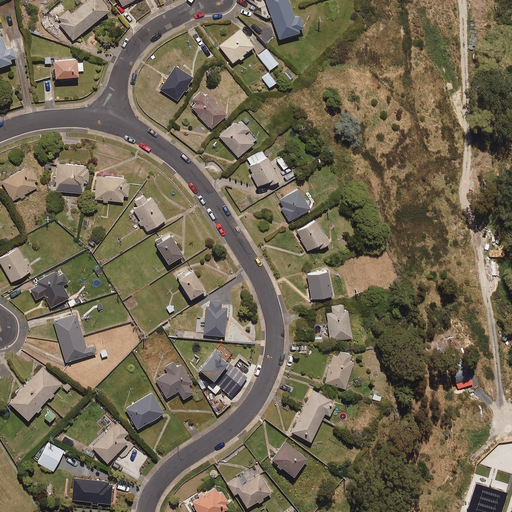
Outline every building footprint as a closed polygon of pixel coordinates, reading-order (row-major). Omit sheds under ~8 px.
[(61,21),(59,23),(72,40),(109,10),(101,0),(86,0),(71,13),(67,9),(57,17),(61,21)] [(288,0),(265,0),(279,39),(300,32),(299,28),(304,27),(300,15),(294,16),(288,0)] [(240,28),(217,45),(231,63),(239,58),(240,59),(244,57),(242,54),(254,45),(240,28)] [(0,66),(11,62),(10,58),(16,56),(12,46),(6,49),(1,36),(0,35),(0,66)] [(266,48),(257,54),(269,69),(278,63),(266,48)] [(76,58),(54,60),(55,78),(77,75),(76,58)] [(175,65),(160,89),(178,100),(193,76),(175,65)] [(456,83),(453,69),(447,70),(450,85),(456,83)] [(268,72),(261,77),(269,87),(276,82),(268,72)] [(200,90),(191,98),(196,103),(192,107),(199,114),(197,115),(208,127),(210,126),(211,128),(227,114),(207,93),(205,95),(200,90)] [(235,122),(219,136),(238,157),(254,143),(245,132),(250,128),(242,120),(237,124),(235,122)] [(262,150),(248,157),(252,164),(248,166),(252,173),(250,174),(257,188),(269,182),(270,185),(279,180),(268,157),(266,158),(262,150)] [(289,165),(283,155),(277,158),(283,169),(289,165)] [(86,165),(57,163),(54,190),(82,193),(83,182),(88,183),(89,169),(86,169),(86,165)] [(26,166),(1,181),(12,201),(36,187),(34,182),(38,180),(31,168),(28,169),(26,166)] [(126,178),(96,176),(94,199),(123,202),(123,196),(128,196),(129,182),(125,182),(126,178)] [(299,187),(279,199),(283,206),(281,207),(290,222),(312,209),(299,187)] [(144,194),(134,200),(137,206),(133,209),(146,230),(165,219),(152,197),(147,200),(144,194)] [(315,220),(297,231),(301,238),(300,239),(307,251),(319,245),(321,248),(329,243),(315,220)] [(155,241),(168,263),(183,254),(171,235),(166,238),(164,235),(155,241)] [(17,248),(0,257),(0,263),(10,282),(30,271),(17,248)] [(38,285),(30,289),(35,299),(44,294),(51,307),(69,297),(63,285),(68,282),(63,272),(57,275),(55,270),(36,280),(38,285)] [(176,276),(190,299),(205,290),(193,270),(187,274),(185,271),(176,276)] [(329,271),(307,275),(311,300),(333,297),(329,271)] [(206,306),(204,333),(225,335),(227,308),(222,308),(222,300),(210,300),(209,306),(206,306)] [(344,304),(332,306),(333,312),(327,313),(328,322),(327,322),(330,342),(353,338),(349,309),(345,310),(344,304)] [(76,313),(53,320),(65,362),(96,353),(94,345),(86,347),(76,313)] [(216,349),(199,370),(214,381),(228,363),(220,356),(222,353),(216,349)] [(333,355),(325,382),(346,389),(354,361),(350,360),(352,355),(340,351),(338,357),(333,355)] [(168,372),(156,380),(167,397),(179,390),(184,398),(194,393),(189,385),(193,382),(182,364),(177,367),(173,361),(164,366),(168,372)] [(231,365),(215,384),(231,397),(246,377),(231,365)] [(41,366),(8,402),(28,420),(61,384),(41,366)] [(312,389),(290,432),(311,442),(325,413),(330,415),(335,404),(331,402),(332,399),(312,389)] [(152,393),(125,409),(137,429),(164,413),(152,393)] [(349,413),(339,408),(336,415),(342,418),(338,425),(342,427),(349,413)] [(49,411),(44,417),(50,422),(55,416),(49,411)] [(113,426),(91,447),(107,463),(128,442),(124,438),(129,434),(119,424),(115,428),(113,426)] [(285,441),(271,459),(278,465),(277,467),(281,469),(282,467),(294,476),(307,459),(285,441)] [(48,442),(37,462),(53,471),(64,450),(48,442)] [(490,456),(486,452),(475,462),(479,466),(490,456)] [(237,476),(225,483),(234,496),(237,494),(247,508),(258,501),(259,503),(263,500),(263,498),(272,492),(259,473),(242,483),(237,476)] [(109,481),(74,478),(72,500),(91,502),(91,504),(98,505),(98,502),(110,503),(112,484),(109,484),(109,481)] [(199,497),(192,502),(197,511),(221,511),(228,508),(225,504),(229,502),(222,491),(219,493),(216,487),(203,495),(201,492),(197,494),(199,497)] [(511,511),(511,494),(500,490),(491,511),(511,511)]
